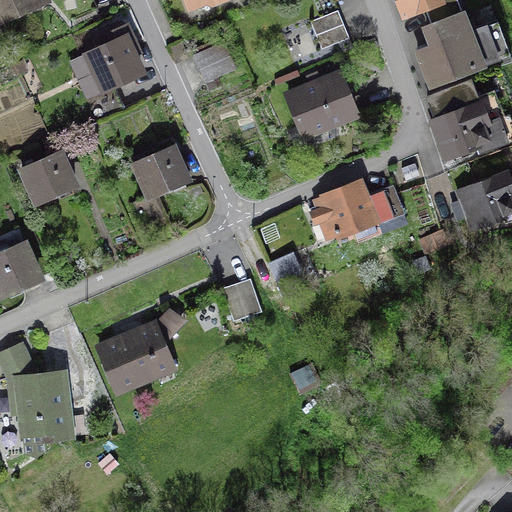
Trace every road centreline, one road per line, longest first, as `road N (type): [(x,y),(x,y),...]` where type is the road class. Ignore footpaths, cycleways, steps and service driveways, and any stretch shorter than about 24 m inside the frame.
road 1 (residential): [(233,222),(423,141),(375,0)]
road 2 (residential): [(233,222),(0,324)]
road 3 (residential): [(134,0),(233,222)]
